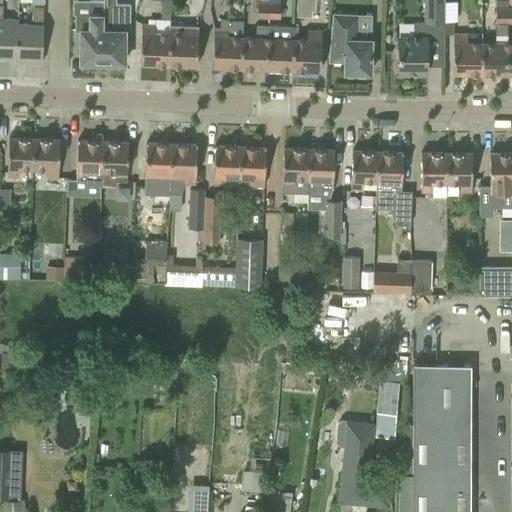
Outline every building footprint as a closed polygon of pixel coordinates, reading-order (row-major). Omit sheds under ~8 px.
[(101,62),(102,0),(88,0),(89,13),(76,13),(75,29),(80,29),(79,61),(81,61),(83,64),(90,64),(91,62),(101,62)] [(128,29),(128,1),(114,1),(114,0),(102,0),(101,62),(112,62),(113,64),(120,64),(121,62),(123,62),(124,29),(128,29)] [(170,24),(170,0),(157,0),(162,1),(161,19),(148,18),(147,23),(141,23),(139,63),(168,64),(169,32),(170,24)] [(297,0),(297,15),(314,15),(314,0),(297,0)] [(444,2),(444,0),(424,0),(424,20),(412,20),(412,36),(398,36),(397,72),(425,72),(425,65),(443,65),(444,35),(444,2)] [(507,43),(508,23),(507,0),(496,0),(495,42),(482,42),(480,42),(480,73),(506,73),(506,43),(507,43)] [(268,18),(268,1),(257,1),(256,17),(268,18)] [(280,2),(268,1),(268,18),(280,18),(280,2)] [(0,56),(14,57),(16,23),(17,23),(17,19),(1,18),(2,4),(0,3),(0,56)] [(43,6),(32,5),(32,24),(17,23),(16,23),(14,57),(14,61),(41,62),(43,6)] [(330,40),(328,61),(344,62),(344,71),(369,72),(370,52),(371,38),(357,38),(358,13),(332,12),(330,40)] [(240,36),(242,36),(243,20),(226,20),(227,18),(220,18),(220,27),(214,26),(212,66),(239,67),(240,36)] [(197,25),(184,25),(170,24),(169,32),(168,64),(196,65),(197,25)] [(267,37),(268,24),(256,24),(255,36),(242,36),(240,36),(239,67),(265,68),(267,37)] [(293,38),(294,25),(268,24),(267,37),(265,68),(292,69),(293,38)] [(306,38),(293,38),(292,69),(319,70),(321,31),(307,30),(306,38)] [(480,42),(482,42),(482,34),(453,33),(453,73),(480,73),(480,42)] [(101,170),(102,140),(102,134),(91,134),(91,140),(77,139),(75,178),(86,178),(86,185),(100,186),(101,170)] [(32,167),(33,137),(8,136),(7,175),(17,176),(17,167),(32,167)] [(59,138),(33,137),(32,167),(46,168),(46,177),(57,177),(59,138)] [(126,180),(127,161),(127,141),(102,140),(101,170),(100,186),(115,186),(115,180),(126,180)] [(170,173),(171,143),(146,142),(144,175),(145,175),(144,194),(169,196),(169,193),(170,173)] [(195,183),(195,164),(196,144),(171,143),(170,173),(169,193),(181,193),(185,182),(195,183)] [(238,185),(239,145),(214,144),(213,184),(238,185)] [(265,146),(239,145),(238,185),(263,185),(265,146)] [(283,147),(281,192),(306,192),(307,177),(308,148),(283,147)] [(306,192),(306,208),(323,208),(324,200),(328,200),(331,188),(332,188),(333,169),(333,149),(308,148),(307,177),(306,192)] [(376,181),(377,150),(352,149),(350,189),(360,189),(361,180),(376,181)] [(401,190),(401,171),(402,151),(377,150),(376,181),(375,207),(389,208),(396,224),(409,224),(410,211),(411,196),(411,190),(401,190)] [(420,172),(420,192),(430,192),(430,196),(446,196),(446,183),(446,152),(420,152),(420,172)] [(471,152),(446,152),(446,183),(461,183),(461,192),(471,192),(471,152)] [(511,205),(511,152),(489,152),(489,191),(489,199),(498,199),(498,205),(511,205)] [(0,187),(0,207),(10,208),(10,188),(0,187)] [(190,189),(188,227),(202,227),(204,189),(190,189)] [(205,196),(203,242),(217,242),(219,197),(205,196)] [(323,208),(323,235),(339,236),(340,215),(340,216),(340,200),(328,200),(324,200),(323,208)] [(292,232),(293,212),(280,212),(279,232),(292,232)] [(292,258),(292,232),(279,232),(279,257),(292,258)] [(259,286),(261,239),(236,238),(235,266),(234,285),(259,286)] [(479,267),(479,264),(479,245),(468,245),(465,251),(465,266),(467,266),(466,295),(479,295),(479,294),(479,267)] [(125,248),(103,247),(102,260),(124,261),(125,248)] [(20,254),(0,253),(0,274),(19,275),(20,254)] [(343,255),(341,286),(358,287),(359,256),(343,255)] [(81,279),(82,257),(64,256),(63,278),(81,279)] [(373,270),(372,291),(410,292),(411,259),(397,258),(397,271),(373,270)] [(432,259),(411,259),(410,292),(431,293),(432,259)] [(302,279),(303,262),(279,261),(278,278),(302,279)] [(311,263),(303,262),(302,279),(303,279),(303,288),(314,288),(315,274),(310,273),(311,263)] [(511,293),(511,264),(479,264),(479,267),(479,294),(511,293)] [(234,285),(235,266),(221,265),(220,286),(234,287),(234,285)] [(164,282),(164,283),(199,285),(200,270),(165,269),(164,282)] [(292,307),(292,291),(266,291),(265,307),(292,307)] [(25,366),(26,352),(1,351),(0,365),(25,366)] [(380,360),(375,436),(394,437),(397,383),(406,383),(407,362),(380,360)] [(469,511),(470,424),(470,402),(470,364),(413,363),(413,419),(403,419),(399,473),(397,511),(469,511)] [(371,457),(374,422),(341,420),(337,423),(336,441),(339,445),(343,445),(339,489),(368,491),(390,493),(391,478),(369,476),(371,457)] [(0,497),(19,498),(20,469),(8,468),(8,449),(0,448),(0,497)] [(243,473),(241,489),(259,492),(261,475),(243,473)] [(189,511),(206,511),(209,482),(190,482),(189,511)] [(21,511),(21,498),(4,499),(4,511),(21,511)]
